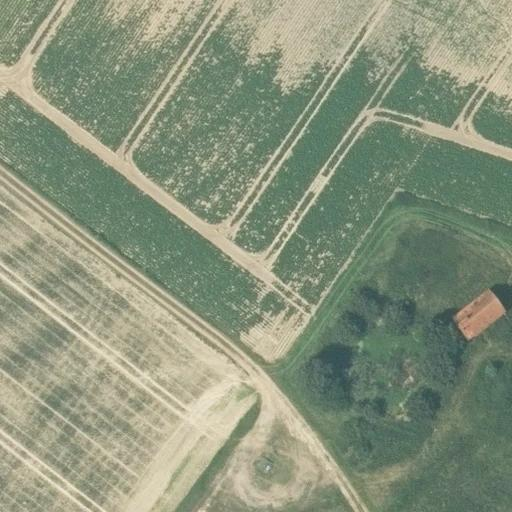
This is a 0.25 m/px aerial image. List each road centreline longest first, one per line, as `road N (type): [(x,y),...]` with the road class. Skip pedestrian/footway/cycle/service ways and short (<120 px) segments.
road 1 (track): [(358,511),(320,444),(256,372),(0,167)]
road 2 (track): [(194,511),(280,399)]
